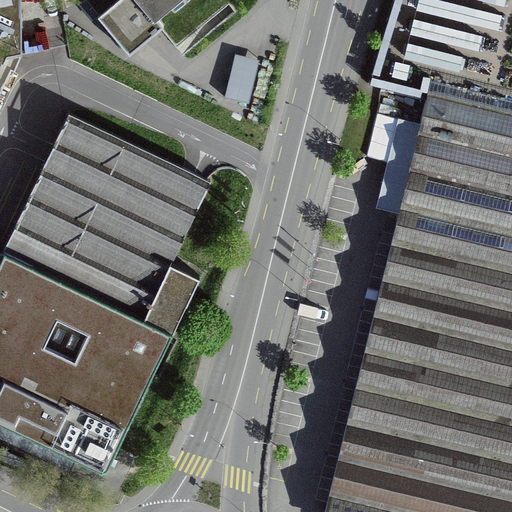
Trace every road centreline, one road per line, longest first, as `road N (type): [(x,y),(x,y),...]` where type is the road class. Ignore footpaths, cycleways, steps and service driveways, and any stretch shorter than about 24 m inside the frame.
road 1 (secondary): [(338,0),(238,403)]
road 2 (secondary): [(238,403),(173,511)]
